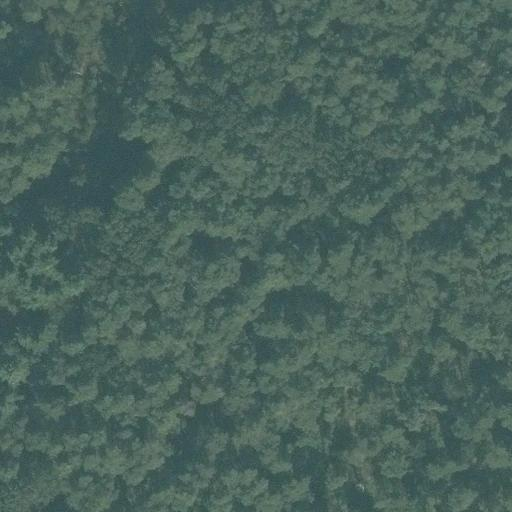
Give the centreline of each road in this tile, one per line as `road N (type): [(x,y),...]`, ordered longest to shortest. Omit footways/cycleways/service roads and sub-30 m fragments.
road 1 (track): [(168,0),(65,211),(72,256),(0,433)]
road 2 (track): [(511,364),(388,199)]
